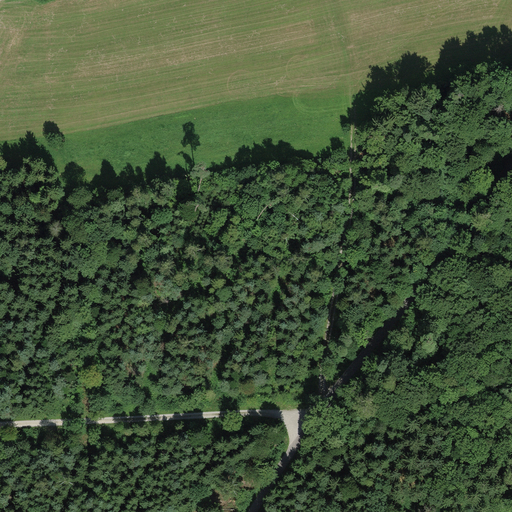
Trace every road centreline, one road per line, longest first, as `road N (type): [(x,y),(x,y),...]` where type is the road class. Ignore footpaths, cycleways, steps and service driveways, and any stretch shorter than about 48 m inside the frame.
road 1 (unclassified): [(511,169),(321,406),(254,511)]
road 2 (track): [(330,0),(358,141),(321,406)]
road 3 (track): [(0,426),(275,414),(307,425)]
